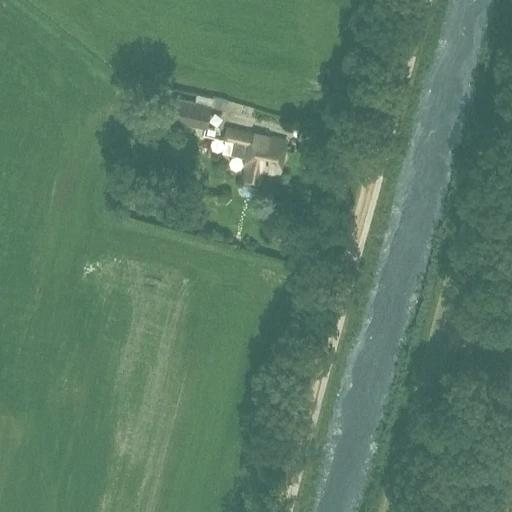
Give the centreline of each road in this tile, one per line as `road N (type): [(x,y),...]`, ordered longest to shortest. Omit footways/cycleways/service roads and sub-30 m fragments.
road 1 (track): [(277,511),(417,0)]
road 2 (unclassified): [(375,511),(415,338),(511,5)]
